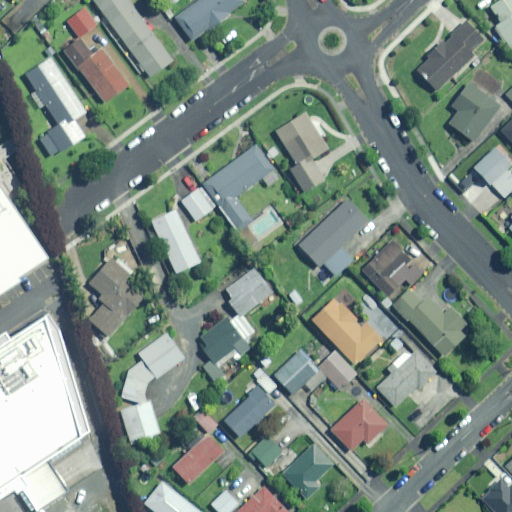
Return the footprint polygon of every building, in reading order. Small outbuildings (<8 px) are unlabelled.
[(93,0),(151,78),(175,60),(130,0),(93,0)] [(246,4),(243,0),(199,0),(175,18),(192,42),(246,4)] [(511,0),(500,0),(491,7),(501,22),(494,27),(511,51),(511,0)] [(79,38),(96,27),(97,26),(86,9),(68,22),(79,38)] [(485,40),(468,21),(416,69),(436,91),(474,56),(472,53),(485,40)] [(105,104),(128,86),(97,44),(89,50),(79,38),(64,50),(105,104)] [(59,152),(61,154),(85,138),(74,121),(86,113),(50,58),(25,75),(59,126),(39,138),(51,157),(59,152)] [(501,107),(470,85),(453,108),(459,113),(450,125),(474,143),(501,107)] [(321,139),(306,114),(276,132),(297,165),(290,169),(305,193),(325,181),(312,160),(333,147),(326,136),(321,139)] [(511,123),(502,132),(511,143),(511,123)] [(279,178),(257,147),(204,184),(239,234),(254,223),(237,198),(263,179),(268,186),(279,178)] [(511,165),(511,164),(495,147),(473,168),(490,186),(491,184),(505,198),(511,190),(511,175),(507,170),(511,165)] [(214,208),(200,189),(182,201),(196,221),(214,208)] [(368,223),(347,200),(299,246),(320,268),(324,264),(335,277),(354,259),(343,247),(368,223)] [(0,206),(0,287),(39,262),(0,206)] [(200,262),(176,211),(152,223),(176,274),(200,262)] [(387,299),(398,288),(405,282),(410,287),(425,272),(394,239),(361,271),(387,299)] [(145,297),(126,280),(134,271),(120,258),(115,263),(111,260),(90,284),(102,295),(99,299),(105,304),(90,321),(109,338),(145,297)] [(272,293),(254,269),(226,290),(232,299),(229,302),(240,317),(272,293)] [(422,302),(410,289),(393,306),(444,357),(472,330),(451,309),(444,316),(426,298),(422,302)] [(362,325),(336,298),(312,321),(355,365),(381,340),(365,323),(362,325)] [(253,334),(239,316),(231,323),(227,318),(200,338),(207,347),(203,350),(211,361),(203,367),(215,383),(224,376),(216,365),(236,350),(241,356),(251,349),(245,340),(253,334)] [(41,439),(52,456),(87,433),(56,333),(48,320),(0,351),(0,466),(41,439)] [(154,378),(156,377),(158,379),(184,359),(165,333),(139,353),(144,360),(127,373),(121,396),(144,402),(143,400),(143,398),(143,396),(143,394),(144,392),(144,390),(145,388),(146,387),(147,385),(148,383),(150,382),(151,380),(153,379),(154,378)] [(325,380),(300,353),(275,376),(293,396),(305,385),(312,392),(325,380)] [(356,374),(335,353),(319,369),(341,390),(356,374)] [(416,353),(408,359),(403,354),(392,365),(397,370),(377,389),(394,407),(418,385),(420,387),(435,373),(416,353)] [(277,387),(260,369),(253,376),(269,394),(277,387)] [(254,425),(256,426),(262,420),(261,418),(274,404),(257,387),(223,422),(241,439),(254,425)] [(389,426),(364,400),(331,432),(350,453),(363,441),(368,445),(389,426)] [(160,436),(150,402),(121,411),(131,445),(160,436)] [(224,453),(208,436),(173,467),(189,485),(224,453)] [(283,454),(266,437),(251,451),(268,469),(283,454)] [(333,467),(315,447),(283,476),(305,500),(318,488),(314,483),(333,467)] [(198,511),(162,483),(145,504),(154,511),(198,511)] [(285,511),(260,487),(249,498),(251,499),(237,511),(285,511)] [(230,511),(238,505),(225,492),(212,505),(218,511),(230,511)] [(507,511),(499,498),(487,507),(490,511),(507,511)]
